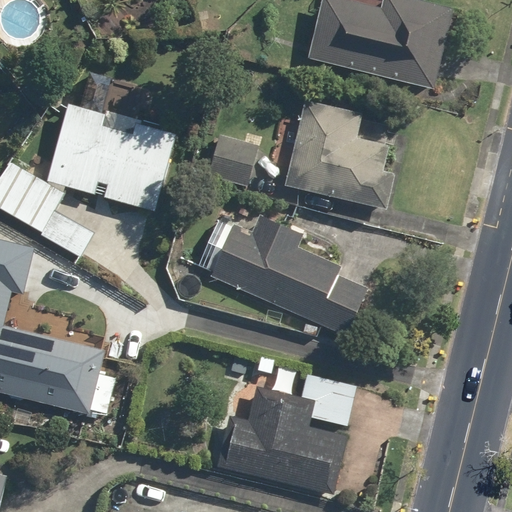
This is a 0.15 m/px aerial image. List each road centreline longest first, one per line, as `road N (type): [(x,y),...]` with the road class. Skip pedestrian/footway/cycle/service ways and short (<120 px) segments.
road 1 (unknown): [(476,396),(237,334),(0,260)]
road 2 (secondary): [(511,255),(447,511)]
